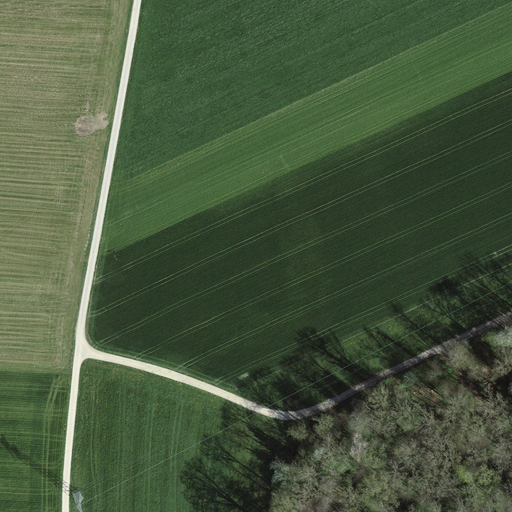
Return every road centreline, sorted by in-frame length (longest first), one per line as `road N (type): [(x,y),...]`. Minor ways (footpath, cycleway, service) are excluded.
road 1 (track): [(63,511),(81,315),(135,0)]
road 2 (track): [(511,314),(294,416),(78,349)]
